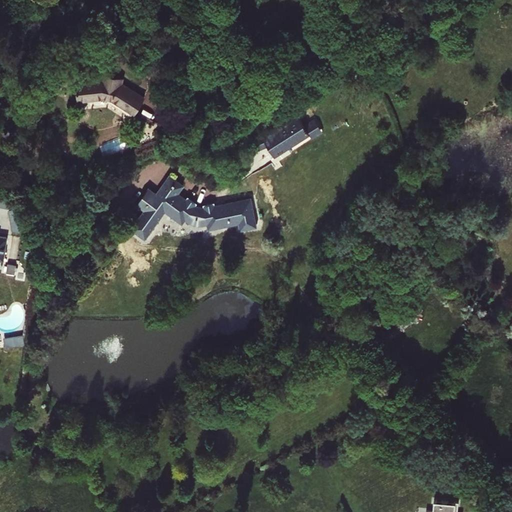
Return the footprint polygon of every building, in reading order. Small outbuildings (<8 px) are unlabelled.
[(12,7),(0,7),(0,28),(13,28),(12,7)] [(107,79),(81,79),(82,97),(109,96),(117,98),(139,111),(147,95),(125,82),(126,77),(108,73),(107,79)] [(280,158),(298,148),(295,144),(316,132),(311,123),(306,113),(270,133),(263,135),(266,143),(274,141),(275,143),(280,151),(278,153),(280,158)] [(322,117),(311,123),(316,132),(319,136),(329,129),(322,117)] [(263,147),(261,136),(254,138),(257,149),(263,147)] [(176,173),(167,185),(181,195),(184,190),(189,183),(176,173)] [(137,227),(150,236),(170,209),(187,221),(191,215),(197,208),(190,201),(193,197),(184,190),(181,195),(167,185),(162,191),(155,185),(143,201),(151,207),(137,227)] [(17,194),(2,191),(0,203),(15,206),(17,194)] [(245,217),(247,225),(263,221),(255,192),(220,202),(211,204),(201,202),(197,208),(191,215),(198,220),(206,223),(214,220),(215,225),(245,217)] [(200,202),(193,197),(190,201),(197,208),(201,202),(200,202)] [(0,255),(11,257),(14,235),(0,233),(0,255)] [(459,511),(460,502),(436,499),(435,511),(428,510),(427,511),(459,511)]
